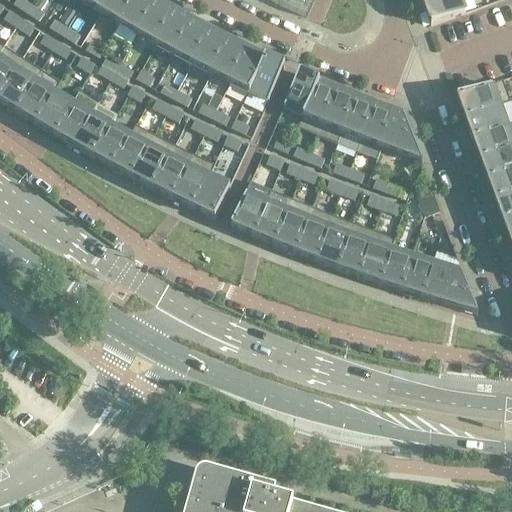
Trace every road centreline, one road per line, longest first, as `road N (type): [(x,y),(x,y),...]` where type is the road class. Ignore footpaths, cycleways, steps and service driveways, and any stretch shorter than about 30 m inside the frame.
road 1 (residential): [(511,364),(380,340),(223,291),(148,252),(0,141)]
road 2 (primary): [(192,366),(346,420),(511,448)]
road 3 (primary): [(265,347),(143,287),(0,183)]
road 4 (primary): [(511,410),(392,391),(265,347)]
road 5 (residential): [(211,0),(435,100)]
road 6 (residential): [(511,325),(435,100)]
road 7 (primary): [(0,245),(134,336)]
road 8 (unclassified): [(74,448),(98,438),(134,382),(159,368),(192,366)]
road 9 (primary): [(265,347),(234,354),(154,320),(134,336)]
road 10 (unclassified): [(134,336),(74,448)]
